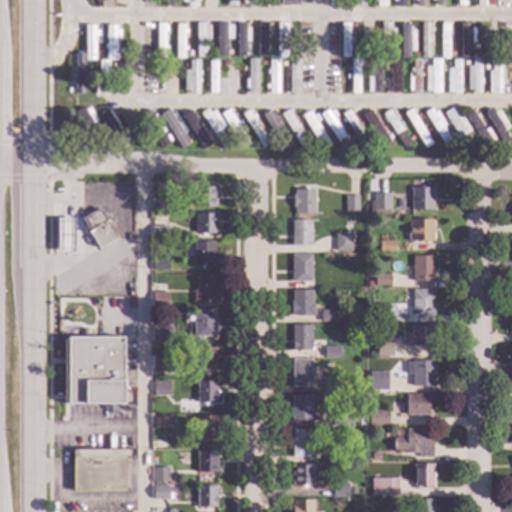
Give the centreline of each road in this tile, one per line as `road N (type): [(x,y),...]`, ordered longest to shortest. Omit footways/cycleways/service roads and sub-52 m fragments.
road 1 (residential): [(33,163),(511,168)]
road 2 (primary): [(33,511),(33,163)]
road 3 (residential): [(257,167),(259,511)]
road 4 (residential): [(480,168),(481,511)]
road 5 (primary): [(33,163),(34,0)]
